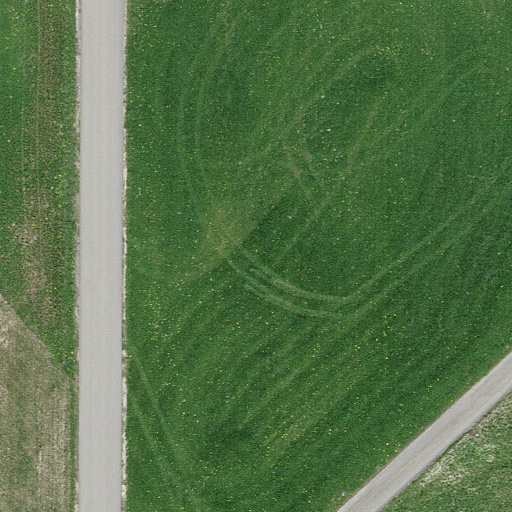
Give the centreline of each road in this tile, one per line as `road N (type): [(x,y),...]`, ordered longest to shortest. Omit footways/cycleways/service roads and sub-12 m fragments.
road 1 (unclassified): [(99,0),(94,511)]
road 2 (track): [(385,511),(511,396)]
